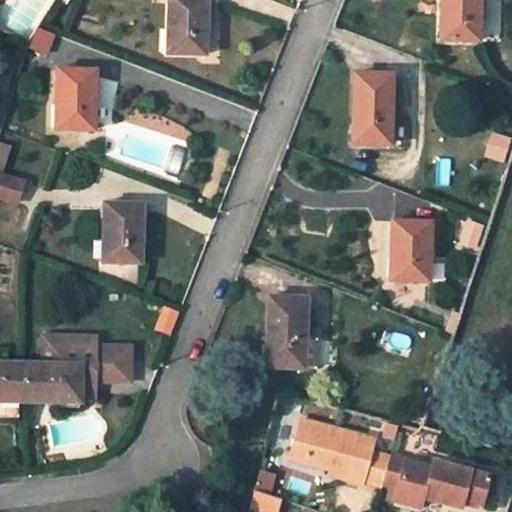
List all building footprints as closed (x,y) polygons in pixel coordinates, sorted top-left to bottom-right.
[(204,55),(205,0),(171,0),(170,54),(204,55)] [(478,41),(479,0),(443,0),(443,40),(478,41)] [(55,30),(40,25),(30,50),(45,55),(55,30)] [(92,130),(94,73),(59,72),(58,129),(92,130)] [(389,145),(390,77),(355,76),(353,144),(389,145)] [(25,181),(0,172),(0,193),(18,200),(25,181)] [(139,263),(141,207),(107,206),(105,262),(139,263)] [(482,228),(468,223),(460,244),(475,248),(482,228)] [(427,282),(429,225),(394,224),(392,281),(427,282)] [(305,339),(306,300),(271,299),(268,368),(304,369),(305,339)] [(462,315),(453,313),(446,332),(455,336),(462,315)] [(42,338),(42,365),(81,365),(81,384),(94,385),(94,382),(129,382),(130,347),(95,347),(95,338),(42,338)] [(304,369),(316,368),(317,340),(305,339),(304,369)] [(21,365),(0,365),(0,401),(19,402),(27,402),(81,403),(81,398),(81,384),(81,365),(42,365),(21,365)] [(94,398),(94,385),(81,384),(81,398),(94,398)] [(0,416),(19,417),(19,402),(0,401),(0,416)] [(409,422),(408,428),(420,432),(425,428),(427,420),(412,415),(409,422)] [(373,435),(300,417),(292,450),(321,458),(320,464),(330,466),(328,474),(361,482),(363,477),(383,482),(383,481),(391,453),(371,448),(370,448),(373,435)] [(399,419),(397,425),(408,428),(409,422),(399,419)] [(290,457),(319,464),(320,464),(321,458),(292,450),(290,457)] [(423,495),(449,503),(451,494),(462,497),(480,502),(483,491),(489,492),(493,476),(433,458),(431,465),(391,453),(383,481),(397,485),(394,497),(420,505),(423,495)] [(272,494),(277,474),(260,470),(250,511),(255,511),(279,511),(283,496),(272,494)] [(462,497),(451,494),(449,503),(459,506),(462,497)]
